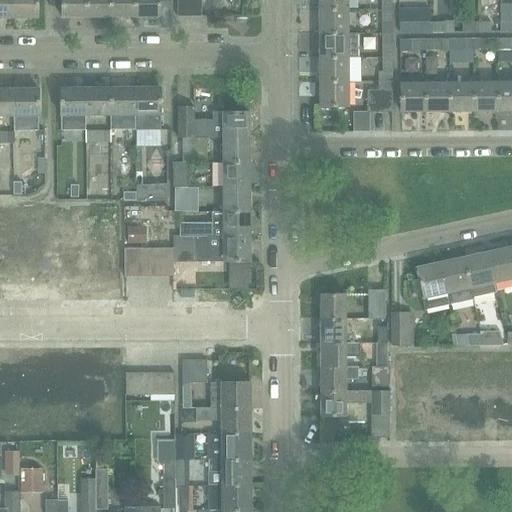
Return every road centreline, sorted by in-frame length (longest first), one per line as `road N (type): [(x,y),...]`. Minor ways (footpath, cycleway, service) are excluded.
road 1 (residential): [(0,330),(280,328)]
road 2 (residential): [(0,59),(277,57)]
road 3 (residential): [(278,273),(511,221)]
road 4 (residential): [(511,145),(276,145)]
road 5 (residential): [(281,453),(511,457)]
road 6 (residential): [(278,273),(276,145)]
road 7 (residential): [(281,453),(280,328)]
